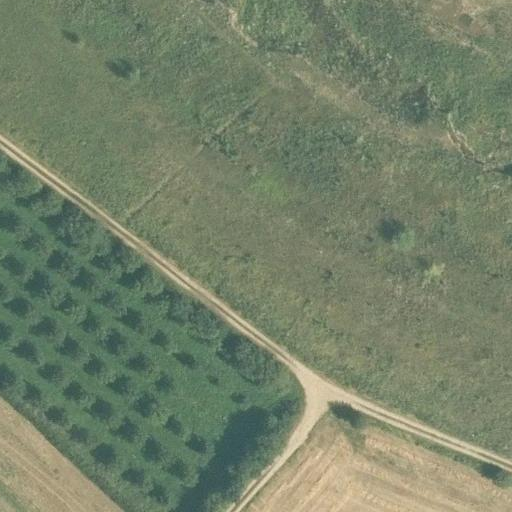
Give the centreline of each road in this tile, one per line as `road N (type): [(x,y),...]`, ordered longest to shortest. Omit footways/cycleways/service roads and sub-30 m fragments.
road 1 (track): [(328,392),(0,145)]
road 2 (track): [(511,467),(328,392)]
road 3 (track): [(328,392),(228,511)]
